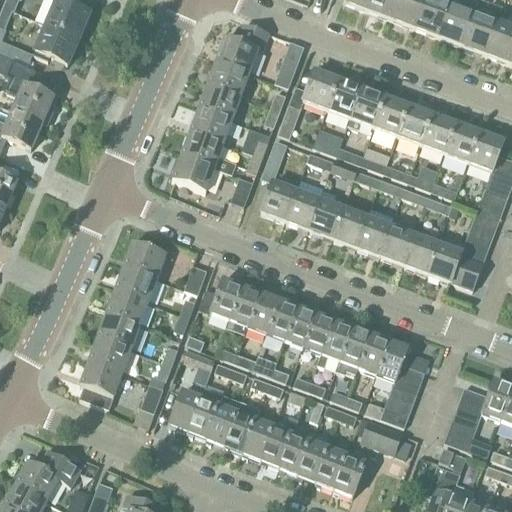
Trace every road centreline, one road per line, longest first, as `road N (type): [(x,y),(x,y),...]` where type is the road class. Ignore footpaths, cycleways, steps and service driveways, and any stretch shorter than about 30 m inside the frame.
road 1 (residential): [(511,346),(108,191)]
road 2 (residential): [(511,109),(222,0)]
road 3 (tertiary): [(7,400),(108,191)]
road 4 (residential): [(211,487),(7,400)]
road 5 (tertiary): [(108,191),(182,0)]
